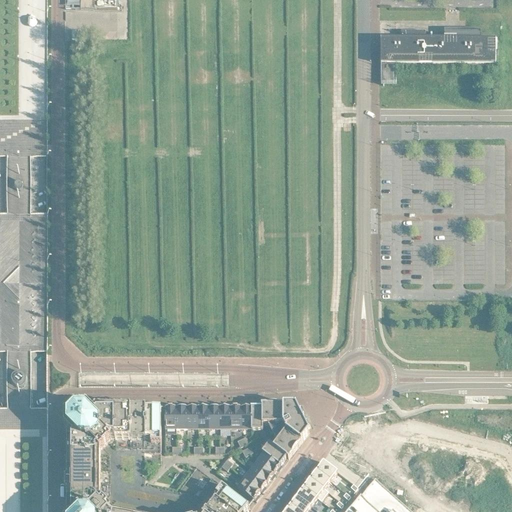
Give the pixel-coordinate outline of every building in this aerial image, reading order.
[(389,45),(388,59),(499,59),(499,36),(463,36),(463,28),(448,28),(448,36),(427,36),(427,33),(429,33),(429,28),(405,28),(405,33),(409,33),(409,36),(390,36),(390,39),(389,43),(389,45)] [(0,423),(50,424),(50,209),(51,140),(0,140),(0,423)] [(246,511),(247,511),(252,504),(197,462),(194,466),(197,468),(180,490),(148,483),(148,460),(160,460),(160,464),(161,464),(164,464),(164,441),(164,423),(164,405),(156,405),(149,405),(141,405),(134,405),(126,405),(119,405),(111,405),(99,405),(96,408),(91,402),(78,402),(68,412),(68,425),(74,430),(71,433),(71,438),(71,508),(71,511),(246,511)] [(168,405),(168,426),(255,427),(255,428),(266,428),(266,422),(287,422),(290,428),(277,444),(272,440),(265,449),(267,451),(241,485),(259,499),(262,495),(261,492),(264,489),(266,490),(269,487),(268,484),(274,476),(276,476),(283,468),(281,466),(290,455),(292,456),(312,429),(311,425),(313,424),(310,417),(307,419),(304,413),(307,412),(304,405),(301,406),(299,403),(266,403),(266,405),(168,405)] [(347,432),(336,446),(363,467),(375,464),(378,452),(383,434),(384,432),(366,427),(365,432),(360,430),(359,430),(356,430),(357,433),(350,435),(347,432)] [(383,434),(378,452),(389,454),(393,437),(383,434)] [(393,437),(389,454),(399,457),(404,440),(404,439),(403,440),(393,437)] [(404,440),(399,457),(410,460),(415,442),(411,441),(404,440)] [(415,442),(410,460),(421,463),(425,445),(415,443),(415,442)] [(425,445),(421,463),(432,466),(436,448),(425,445)] [(436,448),(432,466),(442,468),(447,451),(436,448)] [(447,451),(442,468),(453,471),(458,454),(447,451)] [(458,454),(453,471),(464,474),(469,456),(468,456),(458,454)] [(469,456),(464,474),(475,477),(479,459),(469,456)] [(327,459),(320,468),(334,479),(341,470),(327,459)] [(479,459),(475,477),(486,480),(496,467),(490,462),(480,460),(480,459),(479,459)] [(496,467),(486,480),(491,490),(507,481),(502,471),(496,467)] [(320,468),(314,476),(328,487),(334,479),(320,468)] [(314,476),(307,485),(321,496),(325,499),(332,490),(328,487),(314,476)] [(364,492),(346,511),(419,511),(378,476),(364,492)] [(511,489),(507,481),(491,490),(496,500),(511,491),(511,489)] [(307,485),(300,494),(315,504),(321,496),(307,485)] [(511,491),(496,500),(501,509),(511,503),(511,491)] [(300,494),(294,502),(306,511),(308,511),(315,504),(300,494)] [(306,511),(294,502),(287,511),(288,511),(306,511)] [(511,511),(511,503),(501,509),(502,511),(511,511)]
